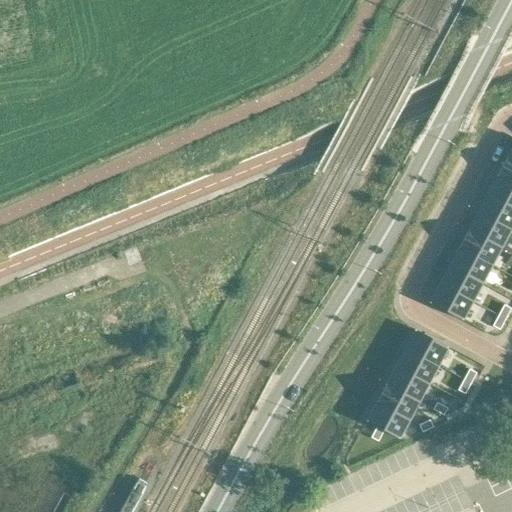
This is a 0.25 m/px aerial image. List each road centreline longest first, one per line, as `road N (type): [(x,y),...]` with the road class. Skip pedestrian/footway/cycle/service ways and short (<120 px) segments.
road 1 (tertiary): [(511,0),(216,511)]
road 2 (residential): [(511,112),(497,125),(409,292),(410,307),(511,364)]
